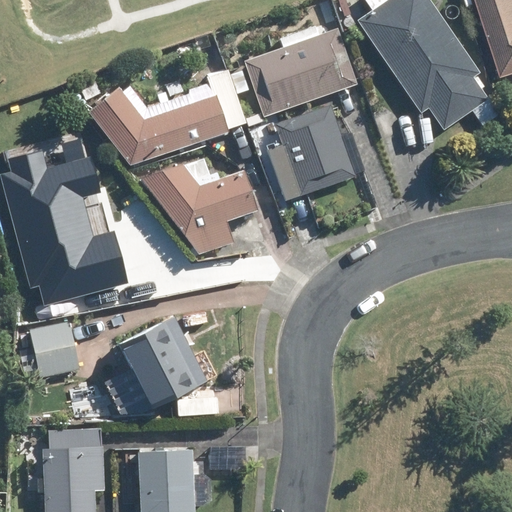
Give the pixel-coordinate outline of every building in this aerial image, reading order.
[(470,80),(476,76),(424,0),(388,0),(354,24),(418,116),(426,110),(441,132),(485,102),(470,80)] [(511,18),(506,0),(469,0),(494,79),(511,73),(511,18)] [(353,86),(334,32),(240,64),(260,119),(353,86)] [(206,79),(224,131),(242,125),(224,72),(206,79)] [(125,168),(224,136),(211,99),(140,122),(113,90),(83,113),(125,168)] [(279,147),(265,152),(283,203),(352,179),(327,107),(272,126),(279,147)] [(27,128),(32,143),(48,138),(44,123),(27,128)] [(73,163),(20,181),(36,229),(41,232),(64,300),(109,285),(84,210),(87,204),(73,163)] [(178,168),(135,182),(193,256),(228,245),(222,224),(253,214),(241,174),(195,189),(178,168)] [(47,285),(31,291),(37,308),(53,302),(47,285)] [(29,310),(37,307),(31,292),(23,295),(29,310)] [(76,372),(65,325),(26,333),(37,380),(76,372)] [(158,326),(115,348),(148,414),(192,392),(158,326)] [(82,406),(81,421),(93,421),(94,406),(82,406)] [(241,449),(206,449),(206,471),(242,471),(241,449)] [(100,493),(99,450),(38,452),(40,511),(90,511),(90,494),(100,493)] [(135,455),(137,511),(190,511),(188,453),(135,455)]
